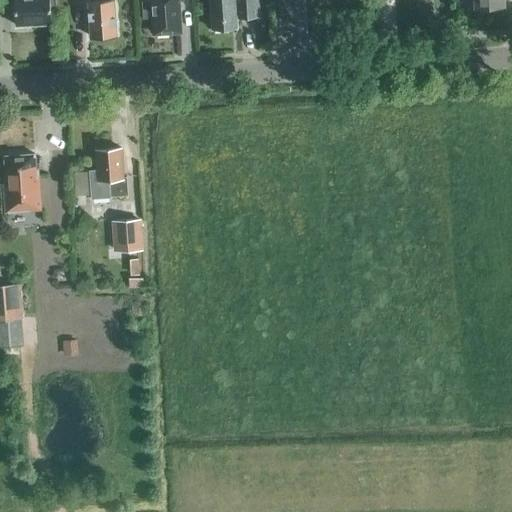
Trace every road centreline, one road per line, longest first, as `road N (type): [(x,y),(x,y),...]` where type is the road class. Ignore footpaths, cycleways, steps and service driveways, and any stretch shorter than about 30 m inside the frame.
road 1 (tertiary): [(0,92),(292,70)]
road 2 (tertiary): [(292,70),(511,57)]
